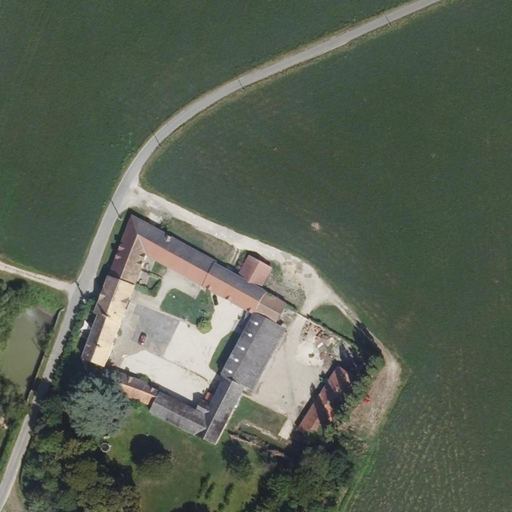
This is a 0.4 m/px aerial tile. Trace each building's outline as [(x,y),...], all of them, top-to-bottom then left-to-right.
[(110,273),(137,283),(148,256),(133,213),(110,273)] [(170,232),(133,213),(148,256),(160,261),(170,232)] [(239,273),(170,232),(160,261),(256,311),(270,290),(239,273)] [(249,253),(239,273),(265,285),(275,265),(249,253)] [(95,313),(122,323),(137,283),(110,273),(95,313)] [(291,302),(270,290),(258,311),(279,322),(291,302)] [(256,389),(288,327),(256,311),(224,376),(256,389)] [(99,315),(83,358),(107,366),(122,323),(99,315)] [(319,440),(359,377),(338,365),(299,429),(319,440)] [(164,391),(113,367),(103,388),(216,448),(247,386),(256,389),(224,376),(207,411),(164,391)]
